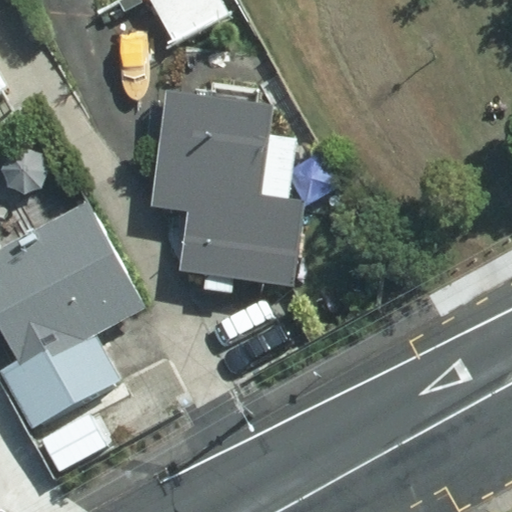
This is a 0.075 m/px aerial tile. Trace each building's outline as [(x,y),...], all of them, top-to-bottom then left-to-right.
[(223,0),(157,0),(157,1),(182,48),(234,20),(223,0)] [(0,108),(18,99),(0,65),(0,108)] [(286,118),(180,103),(165,217),(202,222),(193,281),(306,296),(317,217),(273,211),(286,118)] [(153,317),(97,214),(0,266),(0,316),(30,371),(11,381),(39,435),(126,388),(103,344),(153,317)] [(376,299),(384,273),(361,266),(354,293),(376,299)] [(115,449),(96,414),(41,442),(60,478),(115,449)]
